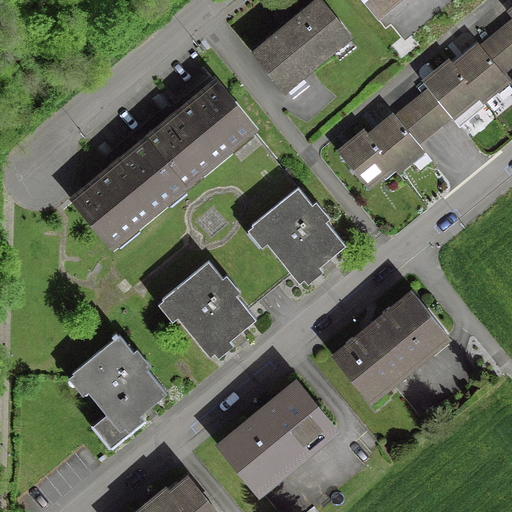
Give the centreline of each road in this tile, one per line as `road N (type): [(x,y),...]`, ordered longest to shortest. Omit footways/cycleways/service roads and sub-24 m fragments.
road 1 (residential): [(511,160),(88,511)]
road 2 (residential): [(233,0),(8,178)]
